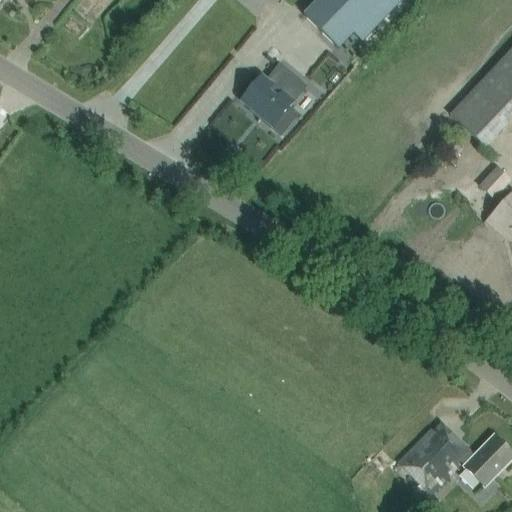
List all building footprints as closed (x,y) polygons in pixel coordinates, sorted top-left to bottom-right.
[(95,20),(113,0),(83,0),(79,5),(95,20)] [(254,0),(250,6),(267,21),(280,5),(274,0),(254,0)] [(319,0),(303,17),(338,51),(353,35),(362,44),(403,0),(319,0)] [(313,72),(324,80),(333,69),(322,60),(313,72)] [(282,139),(280,137),(294,120),(285,113),(304,89),(278,68),(265,84),(259,79),(241,101),(261,118),(257,123),(258,124),(259,122),(281,140),(282,139)] [(450,116),(485,149),(499,134),(464,101),(450,116)] [(503,206),(488,223),(511,245),(511,194),(504,187),(509,182),(497,171),(481,189),(493,199),(494,197),(503,206)] [(469,452),(454,437),(441,425),(432,434),(430,431),(397,464),(430,496),(458,468),(456,466),(460,463),(465,468),(465,469),(485,488),(511,460),(511,456),(494,439),(475,458),(469,452)]
